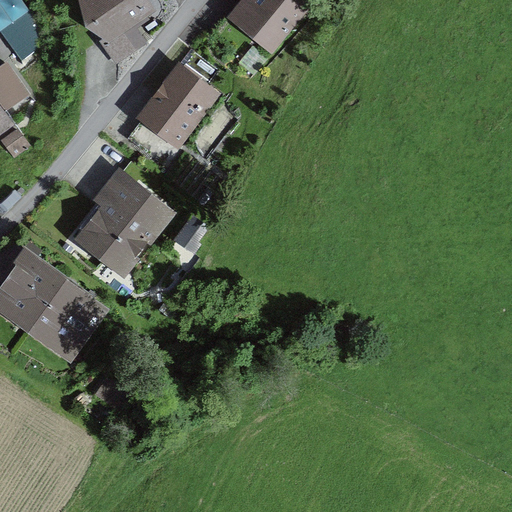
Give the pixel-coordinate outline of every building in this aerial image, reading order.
[(0,0),(0,30),(21,58),(49,37),(20,0),(0,0)] [(92,23),(109,34),(102,39),(117,62),(144,44),(128,21),(146,9),(140,0),(86,0),(86,1),(92,23)] [(306,2),(303,0),(253,0),(254,8),(252,11),(244,4),(218,35),(239,52),(257,31),(272,44),(306,2)] [(211,96),(179,71),(145,114),(150,118),(132,141),(168,168),(186,145),(178,139),(211,96)] [(0,101),(0,126),(12,118),(0,101)] [(18,130),(4,140),(15,156),(29,145),(18,130)] [(154,179),(131,161),(122,172),(146,190),(154,179)] [(166,215),(119,177),(102,198),(110,205),(85,236),(123,267),(166,215)] [(207,229),(192,218),(182,233),(197,243),(207,229)] [(95,311),(26,261),(0,296),(0,297),(69,347),(95,311)]
